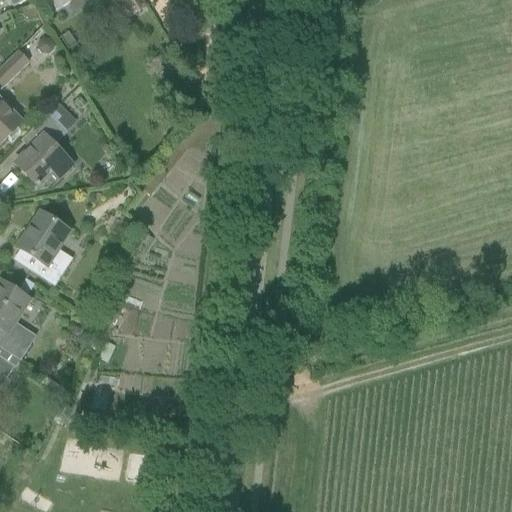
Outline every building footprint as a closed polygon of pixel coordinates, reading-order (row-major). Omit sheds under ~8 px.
[(6,0),(12,8),(26,0),(6,0)] [(48,0),(50,2),(56,12),(68,5),(65,0),(48,0)] [(117,0),(129,19),(145,9),(139,0),(117,0)] [(37,45),(36,51),(40,55),(47,56),(51,52),(51,46),(47,41),(41,41),(37,45)] [(16,54),(0,70),(0,86),(3,90),(28,66),(16,54)] [(0,103),(0,146),(21,125),(0,103)] [(48,116),(34,129),(20,143),(29,152),(14,166),(37,190),(51,176),(57,181),(71,167),(51,145),(64,133),(48,116)] [(29,274),(46,285),(54,290),(67,270),(66,269),(71,261),(57,252),(69,234),(40,216),(17,251),(36,263),(29,274)] [(25,281),(16,294),(25,300),(34,287),(25,281)] [(0,350),(5,354),(19,363),(29,349),(7,335),(29,303),(25,300),(16,294),(0,284),(0,350)] [(79,291),(72,302),(83,309),(90,299),(79,291)] [(104,344),(97,362),(107,366),(114,349),(104,344)] [(0,390),(14,369),(0,360),(0,390)]
